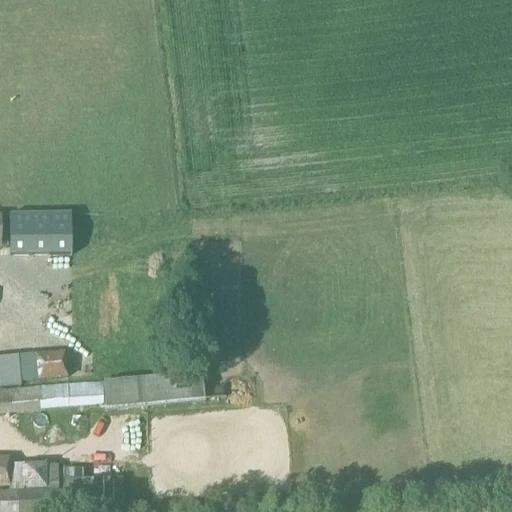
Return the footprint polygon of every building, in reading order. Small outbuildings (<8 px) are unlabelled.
[(53,218),(0,218),(0,250),(2,251),(2,278),(28,278),(28,246),(53,246),(53,218)] [(0,354),(0,386),(17,384),(12,353),(0,354)] [(105,412),(204,404),(201,376),(103,384),(105,412)] [(0,391),(0,416),(103,408),(101,383),(0,391)] [(0,489),(12,489),(11,459),(0,459),(0,489)] [(0,511),(58,511),(58,491),(0,493),(0,511)]
